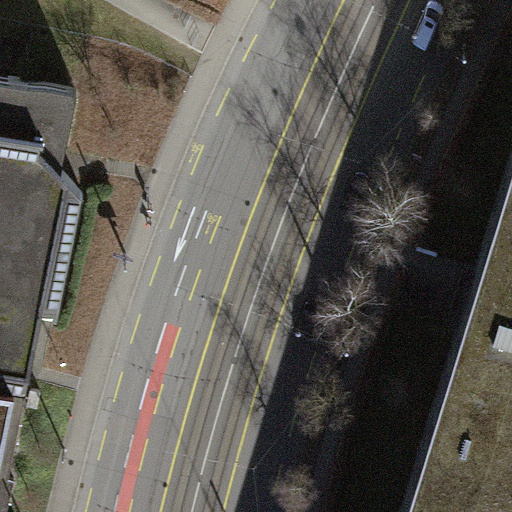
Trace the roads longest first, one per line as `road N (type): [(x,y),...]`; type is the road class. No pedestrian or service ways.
road 1 (tertiary): [(290,0),(219,154),(132,399),(104,511)]
road 2 (tertiary): [(235,511),(307,278),(422,0)]
